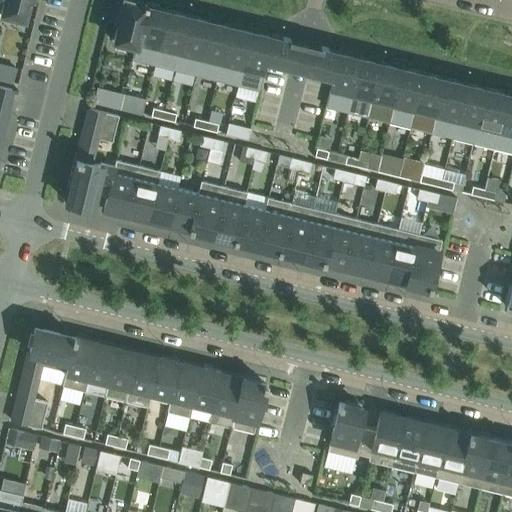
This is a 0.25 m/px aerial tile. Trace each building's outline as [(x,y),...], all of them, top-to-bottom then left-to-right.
[(5,0),(2,12),(24,18),(28,0),(33,2),(33,1),(33,0),(5,0)] [(119,0),(118,5),(116,4),(112,21),(111,21),(117,22),(113,39),(135,45),(145,2),(143,1),(142,0),(119,0)] [(145,2),(135,45),(131,58),(154,64),(167,9),(158,7),(158,5),(145,2)] [(188,14),(167,9),(154,64),(174,69),(188,14)] [(188,14),(174,69),(195,74),(208,20),(188,14)] [(210,20),(208,20),(195,74),(216,79),(229,25),(221,23),(222,21),(211,18),(210,20)] [(232,25),(229,25),(216,79),(237,84),(250,30),(242,28),(243,26),(232,23),(232,25)] [(250,30),(237,84),(258,89),(259,89),(266,61),(265,60),(271,35),(263,33),(264,31),(253,28),(253,30),(250,30)] [(271,35),(265,60),(266,61),(281,64),(283,65),(287,66),(299,69),(304,47),(305,46),(305,45),(289,41),(290,39),(282,37),(282,38),(273,35),(271,35)] [(304,47),(299,69),(310,72),(315,73),(317,73),(332,77),(333,77),(339,52),(337,51),(328,49),(328,48),(321,46),(320,49),(305,45),(305,46),(304,47)] [(332,77),(325,106),(326,106),(347,111),(360,57),(358,56),(358,54),(348,51),(347,53),(339,52),(333,77),(332,77)] [(368,59),(360,57),(347,111),(368,116),(381,62),(379,61),(379,59),(369,56),(368,59)] [(389,64),(381,62),(368,116),(389,121),(402,67),(400,66),(400,64),(390,62),(389,64)] [(0,78),(12,81),(15,68),(0,63),(0,78)] [(389,121),(410,126),(423,72),(402,67),(389,121)] [(444,77),(423,72),(410,126),(431,132),(444,77)] [(431,132),(452,137),(465,82),(444,77),(431,132)] [(486,87),(465,82),(452,137),(473,142),(486,87)] [(0,136),(6,112),(12,89),(0,85),(0,136)] [(473,142),(494,147),(507,93),(486,87),(473,142)] [(94,102),(119,108),(122,94),(97,88),(94,102)] [(509,93),(507,93),(494,147),(511,151),(511,91),(509,91),(509,93)] [(131,98),(128,110),(141,113),(145,100),(131,96),(131,98)] [(151,115),(162,118),(164,110),(152,107),(151,115)] [(76,162),(67,201),(91,207),(95,189),(101,191),(107,164),(100,162),(99,164),(88,162),(91,151),(95,152),(98,138),(112,141),(118,115),(90,108),(84,132),(80,148),(80,149),(83,149),(82,154),(79,153),(78,154),(77,159),(76,162)] [(176,113),(164,110),(162,118),(174,121),(176,113)] [(192,126),(204,128),(206,120),(194,118),(192,126)] [(218,123),(206,120),(204,128),(216,131),(218,123)] [(225,134),(247,139),(249,129),(228,123),(225,134)] [(167,137),(170,128),(160,125),(157,135),(167,137)] [(180,130),(170,128),(167,137),(178,140),(180,130)] [(199,145),(209,148),(212,138),(202,135),(199,145)] [(222,140),(212,138),(209,148),(220,150),(222,140)] [(242,145),(238,161),(252,164),(254,159),(256,149),(246,146),(242,145)] [(316,147),(314,155),(326,158),(335,161),(337,153),(328,150),(316,147)] [(266,151),(256,149),(254,159),(264,161),(266,151)] [(344,163),(356,166),(358,158),(346,155),(344,163)] [(288,167),(298,169),(301,160),(290,157),(288,167)] [(369,161),(358,158),(356,166),(368,168),(369,161)] [(107,164),(101,191),(107,192),(103,208),(106,209),(106,211),(117,214),(117,211),(126,214),(138,165),(115,159),(114,166),(107,164)] [(311,162),(301,160),(298,169),(308,172),(311,162)] [(160,170),(138,165),(126,214),(148,219),(157,182),(160,170)] [(386,173),(398,176),(400,168),(388,165),(386,173)] [(332,178),(342,180),(345,170),(335,168),(332,178)] [(412,171),(400,168),(398,176),(410,179),(412,171)] [(355,173),(345,170),(342,180),(353,183),(355,173)] [(428,183),(440,186),(442,178),(430,175),(428,183)] [(374,188),(384,190),(387,181),(377,178),(374,188)] [(453,181),(442,178),(440,186),(451,189),(453,181)] [(204,233),(211,234),(223,186),(200,180),(197,192),(198,192),(189,229),(193,230),(192,232),(203,235),(204,233)] [(397,183),(387,181),(384,190),(395,193),(397,183)] [(148,219),(168,224),(177,187),(157,182),(148,219)] [(247,191),(223,186),(211,234),(215,235),(214,238),(225,240),(226,238),(234,240),(243,203),(244,203),(247,191)] [(470,193),(482,196),(484,189),(472,186),(470,193)] [(197,192),(177,187),(168,224),(189,229),(198,192),(197,192)] [(429,191),(419,188),(416,198),(426,201),(429,191)] [(495,191),(484,189),(482,196),(493,199),(495,191)] [(439,193),(429,191),(426,201),(437,203),(439,193)] [(267,196),(264,208),(265,208),(255,245),(259,246),(259,248),(270,251),(270,249),(277,251),(290,202),(267,196)] [(312,207),(290,202),(277,251),(281,252),(281,254),(292,257),(292,254),(300,256),(312,207)] [(248,243),(255,245),(265,208),(264,208),(244,203),(243,203),(234,240),(237,241),(237,243),(247,246),(248,243)] [(334,213),(312,207),(300,256),(304,257),(303,259),(314,262),(314,260),(322,262),(334,213)] [(355,218),(334,213),(322,262),(343,267),(355,218)] [(376,223),(355,218),(343,267),(364,272),(376,223)] [(397,228),(376,223),(364,272),(385,277),(397,228)] [(397,228),(385,277),(406,282),(418,234),(397,228)] [(418,234),(406,282),(429,288),(430,288),(432,278),(434,278),(437,267),(435,266),(441,239),(418,234)] [(66,370),(74,337),(35,327),(35,328),(29,351),(12,421),(40,428),(47,401),(33,398),(42,364),(65,370),(66,370)] [(65,370),(62,385),(63,385),(84,390),(95,342),(74,337),(66,370),(65,370)] [(116,347),(95,342),(84,390),(104,396),(116,347)] [(137,352),(116,347),(104,396),(125,401),(137,352)] [(149,394),(158,357),(137,352),(125,401),(146,406),(149,394)] [(158,357),(149,394),(150,394),(169,399),(170,399),(179,362),(169,360),(158,357)] [(169,399),(167,411),(189,416),(192,405),(191,405),(200,368),(179,362),(170,399),(169,399)] [(200,368),(191,405),(192,405),(211,409),(212,410),(221,373),(207,369),(200,368)] [(211,409),(209,421),(230,426),(242,378),(221,373),(212,410),(211,409)] [(246,379),(242,378),(230,426),(253,432),(260,405),(262,406),(265,394),(263,393),(264,388),(265,388),(266,383),(265,383),(258,382),(258,379),(247,376),(246,379)] [(327,450),(323,464),(351,471),(354,457),(357,457),(358,453),(369,456),(375,430),(358,426),(363,407),(358,406),(358,404),(347,401),(346,403),(338,401),(337,406),(338,406),(336,412),(334,411),(331,423),(333,423),(327,450)] [(380,411),(375,430),(369,456),(368,460),(391,466),(403,417),(393,415),(394,413),(383,410),(383,412),(380,411)] [(403,417),(391,466),(395,467),(413,471),(425,422),(415,420),(416,418),(405,415),(405,418),(403,417)] [(435,477),(447,428),(438,426),(438,423),(427,421),(427,423),(425,422),(413,471),(435,477)] [(65,423),(62,433),(72,435),(75,426),(65,423)] [(85,428),(75,426),(72,435),(82,438),(85,428)] [(457,482),(469,433),(460,431),(460,429),(449,426),(449,428),(447,428),(435,477),(457,482)] [(37,434),(10,428),(9,428),(5,443),(33,450),(37,434)] [(107,433),(104,443),(114,446),(117,436),(107,433)] [(469,433),(457,482),(479,487),(491,439),(488,438),(489,436),(478,433),(477,435),(469,433)] [(42,436),(39,447),(55,451),(57,439),(42,436)] [(127,438),(117,436),(114,446),(124,448),(127,438)] [(491,439),(479,487),(502,493),(511,449),(511,443),(510,443),(510,441),(500,438),(499,441),(491,439)] [(149,444),(146,453),(156,456),(159,446),(149,444)] [(198,466),(201,456),(202,450),(181,445),(177,461),(198,466)] [(169,449),(159,446),(156,456),(166,458),(169,449)] [(83,447),(80,461),(95,465),(98,451),(83,447)] [(511,449),(502,493),(511,495),(511,449)] [(95,465),(94,471),(113,475),(118,456),(98,451),(95,465)] [(211,459),(201,456),(198,466),(208,469),(211,459)] [(139,460),(129,457),(127,467),(137,470),(139,460)] [(222,462),(219,471),(229,474),(231,464),(222,462)] [(181,482),(184,470),(162,465),(159,477),(181,482)] [(184,470),(181,482),(198,486),(201,475),(184,470)] [(312,474),(302,471),(299,482),(309,484),(312,474)] [(229,481),(214,478),(210,493),(225,496),(226,493),(229,481)] [(251,487),(243,485),(229,481),(226,493),(248,499),(251,487)] [(248,499),(257,501),(256,506),(270,509),(275,493),(251,487),(248,499)] [(0,511),(17,511),(22,495),(0,489),(0,511)] [(350,493),(348,503),(358,505),(360,495),(350,493)] [(17,511),(41,511),(43,506),(42,506),(42,507),(21,502),(21,501),(22,495),(17,511)] [(311,511),(314,502),(294,497),(290,511),(292,511),(311,511)] [(370,508),(380,511),(382,501),(372,498),(370,508)] [(382,501),(380,511),(384,511),(390,511),(392,503),(382,501)] [(333,511),(334,507),(314,502),(311,511),(333,511)]
